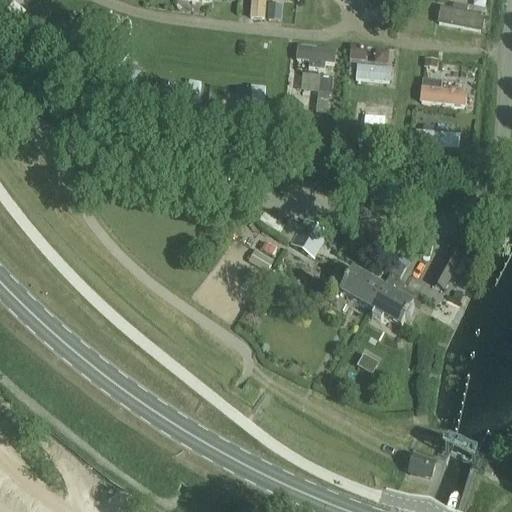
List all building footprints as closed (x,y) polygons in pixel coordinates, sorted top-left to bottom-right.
[(261,17),(261,0),(249,0),(249,17),(261,17)] [(326,0),(327,22),(341,21),(339,0),(326,0)] [(436,2),(435,29),(479,30),(479,12),(456,11),(457,2),(436,2)] [(293,56),(306,57),(306,70),(331,71),(332,45),(293,44),(293,56)] [(347,46),(347,63),(388,62),(388,46),(347,46)] [(441,61),(440,77),(454,78),(455,62),(441,61)] [(388,82),(388,63),(352,64),(353,83),(388,82)] [(464,107),(464,85),(416,85),(416,106),(464,107)] [(431,152),(458,151),(457,132),(430,133),(431,152)] [(320,233),(306,225),(302,231),(288,222),(279,238),(293,246),(291,249),(305,257),(320,233)] [(452,247),(440,269),(432,282),(445,290),(465,254),(452,247)] [(273,263),(255,253),(248,265),(266,275),(273,263)] [(390,276),(396,265),(387,260),(381,271),(390,276)] [(406,271),(396,265),(390,276),(399,282),(406,271)] [(378,298),(382,290),(352,272),(339,295),(370,312),(378,298)] [(382,290),(378,298),(370,312),(401,329),(413,307),(382,290)] [(372,378),(378,367),(363,358),(357,369),(372,378)] [(425,461),(421,459),(420,462),(415,461),(409,476),(430,483),(435,468),(424,464),(425,461)]
